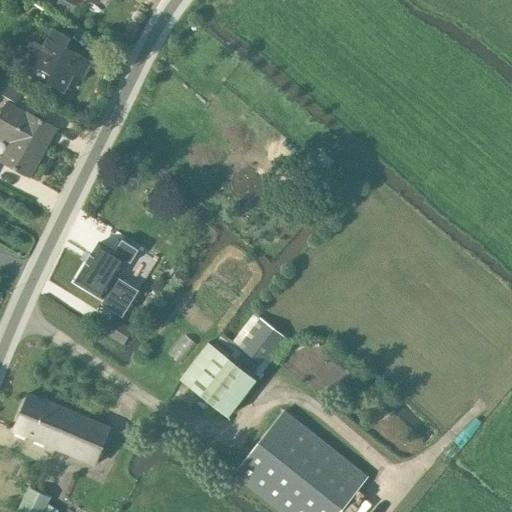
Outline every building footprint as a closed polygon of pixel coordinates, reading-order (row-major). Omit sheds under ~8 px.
[(24,60),(26,61),(48,72),(44,82),(62,91),(71,73),(80,78),(90,59),(66,47),(71,38),(52,28),(42,46),(34,41),(24,60)] [(16,103),(22,94),(7,85),(2,95),(16,103)] [(26,112),(6,101),(0,112),(0,136),(10,142),(0,160),(29,177),(57,128),(27,111),(26,112)] [(307,171),(320,181),(334,162),(322,152),(307,171)] [(99,242),(75,282),(102,299),(100,302),(124,316),(140,290),(117,276),(127,260),(131,262),(139,250),(122,239),(114,251),(99,242)] [(104,331),(123,345),(131,329),(114,317),(104,331)] [(260,317),(228,357),(257,380),(288,339),(260,317)] [(198,394),(227,356),(208,342),(179,379),(198,394)] [(110,427),(29,393),(13,431),(93,465),(110,427)] [(340,511),(368,476),(284,409),(232,475),(279,511),(340,511)] [(17,511),(43,511),(51,496),(29,486),(17,511)]
